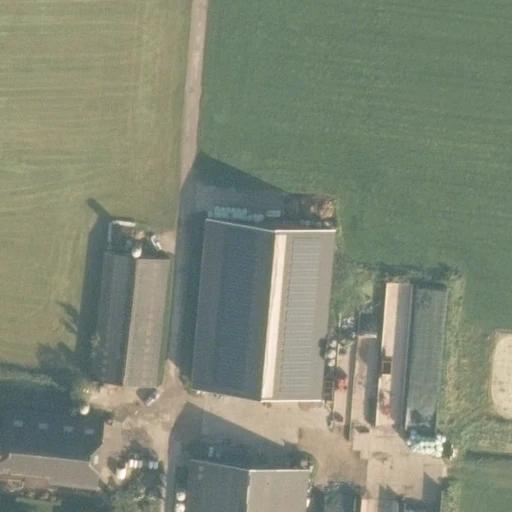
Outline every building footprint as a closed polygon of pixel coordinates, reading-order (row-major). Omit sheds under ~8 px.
[(209,217),(195,385),(317,395),(331,227),(209,217)] [(169,257),(104,250),(90,377),(156,385),(169,257)] [(103,419),(5,408),(3,430),(0,429),(0,474),(24,478),(23,482),(46,485),(47,480),(96,485),(103,419)] [(305,511),(309,468),(189,457),(183,511),(305,511)] [(327,498),(326,511),(357,511),(358,501),(327,498)]
